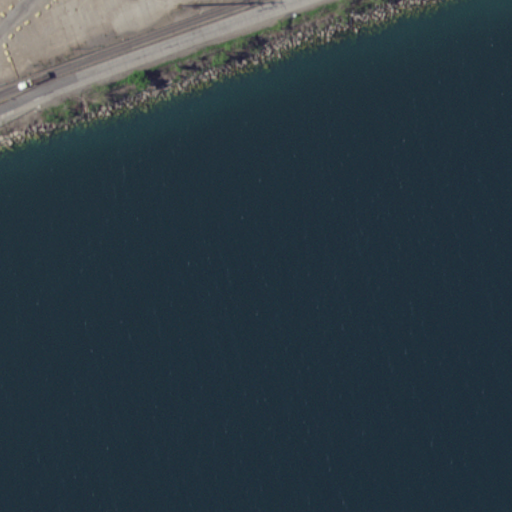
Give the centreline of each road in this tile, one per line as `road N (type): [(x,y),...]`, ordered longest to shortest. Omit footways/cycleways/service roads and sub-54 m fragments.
road 1 (residential): [(0,112),(288,0)]
road 2 (residential): [(252,0),(0,90)]
